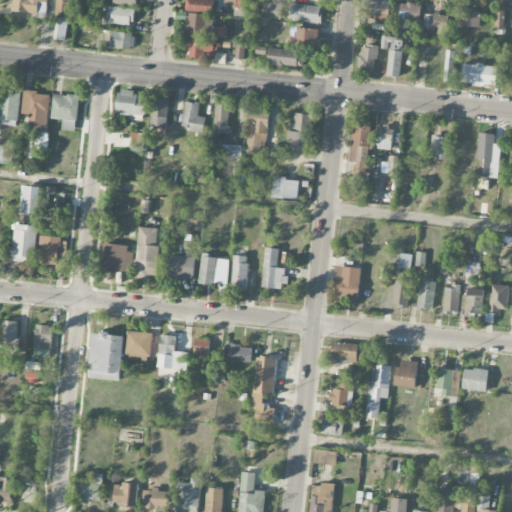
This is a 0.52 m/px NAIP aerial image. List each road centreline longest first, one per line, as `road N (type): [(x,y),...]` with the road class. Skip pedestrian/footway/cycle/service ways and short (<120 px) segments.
road 1 (residential): [(294,511),(349,0)]
road 2 (residential): [(511,346),(0,292)]
road 3 (tertiary): [(0,59),(511,112)]
road 4 (residential): [(59,511),(104,70)]
road 5 (residential): [(511,461),(304,440)]
road 6 (residential): [(511,229),(328,210)]
